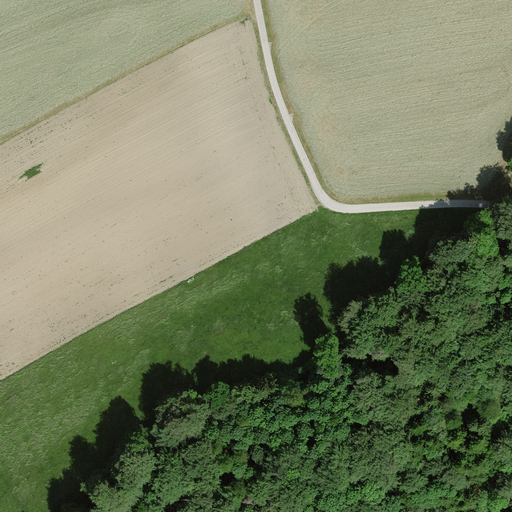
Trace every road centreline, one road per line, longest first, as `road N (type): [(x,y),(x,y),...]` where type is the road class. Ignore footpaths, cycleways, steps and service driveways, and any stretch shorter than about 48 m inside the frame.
road 1 (track): [(133,511),(145,484),(186,440),(329,369),(511,236)]
road 2 (track): [(256,0),(277,93),(329,203),(511,207)]
